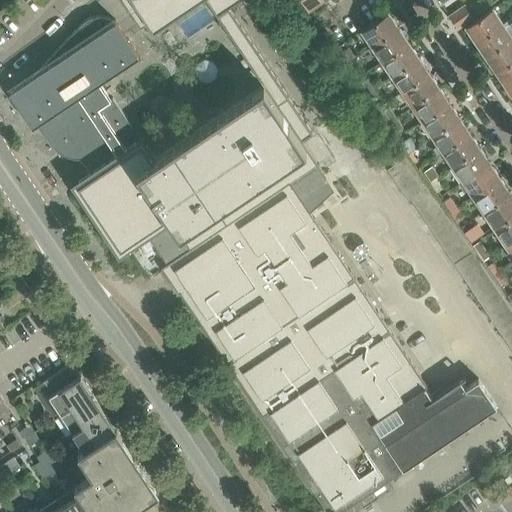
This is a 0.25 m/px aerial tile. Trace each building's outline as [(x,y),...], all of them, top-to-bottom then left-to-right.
[(199,0),(207,0),(264,84),(153,158),(141,141),(128,150),(97,171),(78,184),(121,247),(146,230),(167,263),(161,267),(179,292),(180,291),(182,294),(325,507),(328,511),(340,511),(405,469),(404,467),(373,421),(378,418),(404,400),(425,386),(427,385),(298,193),(326,174),(302,139),(313,132),(229,7),(239,0),(121,0),(127,9),(129,12),(140,28),(148,23),(153,31),(199,0)] [(329,4),(326,0),(303,0),(314,15),(329,4)] [(465,5),(449,15),(457,27),(473,16),(465,5)] [(493,7),(466,25),(476,41),(503,22),(493,7)] [(127,9),(112,18),(115,20),(116,20),(129,12),(127,9)] [(389,11),(362,30),(372,45),(399,27),(389,11)] [(128,150),(122,140),(129,135),(130,134),(131,133),(132,132),(132,131),(132,129),(132,128),(132,127),(132,125),(131,124),(113,97),(111,98),(100,81),(139,55),(116,20),(115,20),(112,18),(109,17),(107,17),(104,16),(100,15),(97,15),(94,16),(91,17),(89,17),(86,19),(84,21),(82,23),(44,64),(35,73),(10,91),(9,91),(33,126),(38,123),(52,144),(54,146),(57,149),(59,151),(63,153),(66,155),(68,156),(72,157),(76,157),(79,157),(82,157),(87,156),(97,171),(128,150)] [(511,38),(511,35),(503,22),(476,41),(486,56),(511,38)] [(399,27),(372,45),(382,61),(409,42),(399,27)] [(511,38),(486,56),(496,71),(511,60),(511,38)] [(409,42),(382,61),(393,75),(419,57),(409,42)] [(349,47),(343,51),(350,61),(356,57),(349,47)] [(356,57),(350,61),(357,71),(362,67),(356,57)] [(419,57),(393,75),(403,90),(429,72),(419,57)] [(511,60),(496,71),(506,86),(511,81),(511,60)] [(10,91),(35,73),(44,64),(7,88),(9,91),(10,91)] [(429,72),(403,90),(413,106),(439,87),(429,72)] [(369,77),(363,81),(370,91),(376,87),(369,77)] [(376,87),(370,91),(377,101),(383,97),(376,87)] [(439,87),(413,106),(423,120),(450,102),(439,87)] [(450,102),(423,120),(433,136),(460,117),(450,102)] [(389,107),(384,111),(390,121),(396,117),(389,107)] [(396,117),(390,121),(397,131),(403,127),(396,117)] [(460,117),(433,136),(443,151),(470,132),(460,117)] [(470,132),(443,151),(453,166),(480,147),(470,132)] [(409,137),(404,141),(410,151),(416,147),(409,137)] [(385,152),(393,162),(403,156),(395,145),(385,152)] [(480,147),(453,166),(463,181),(490,162),(480,147)] [(511,308),(406,155),(403,156),(393,162),(386,166),(511,351),(511,308)] [(490,162),(463,181),(473,196),(500,177),(490,162)] [(430,167),(424,171),(431,181),(437,177),(430,167)] [(437,177),(431,181),(437,191),(443,187),(437,177)] [(500,177),(473,196),(484,211),(510,192),(500,177)] [(511,194),(510,192),(484,211),(495,227),(511,215),(511,194)] [(450,197),(444,201),(451,211),(457,207),(450,197)] [(457,207),(451,211),(457,221),(463,217),(457,207)] [(511,215),(495,227),(506,245),(511,240),(511,215)] [(470,228),(465,232),(471,241),(477,238),(470,228)] [(479,241),(473,245),(480,254),(486,251),(479,241)] [(1,248),(0,248),(0,261),(1,263),(9,258),(1,248)] [(493,261),(487,265),(494,275),(500,271),(493,261)] [(10,276),(18,286),(25,281),(18,270),(10,276)] [(500,271),(494,275),(501,285),(506,281),(500,271)] [(32,291),(25,281),(18,286),(25,296),(32,291)] [(71,362),(34,386),(54,418),(61,413),(71,407),(93,392),(81,373),(79,374),(71,362)] [(373,421),(404,467),(496,404),(478,378),(465,386),(459,378),(432,396),(425,386),(404,400),(378,418),(373,421)] [(71,407),(61,413),(73,431),(83,424),(105,410),(93,392),(71,407)] [(0,397),(0,414),(8,408),(1,399),(0,397)] [(83,424),(73,431),(84,449),(85,449),(117,428),(105,410),(83,424)] [(30,424),(20,430),(25,437),(35,431),(30,424)] [(128,511),(159,492),(117,428),(85,449),(84,449),(78,453),(92,474),(74,486),(75,486),(79,493),(80,492),(92,511),(128,511)] [(35,431),(25,437),(29,444),(39,438),(35,431)] [(21,443),(18,438),(8,444),(12,450),(21,443)] [(50,453),(40,460),(44,467),(54,461),(50,453)] [(7,460),(13,470),(20,466),(14,456),(7,460)] [(7,460),(0,464),(0,465),(6,475),(13,470),(7,460)] [(54,461),(44,467),(49,474),(59,467),(54,461)] [(92,511),(80,492),(79,493),(75,486),(57,498),(66,511),(92,511)] [(66,511),(57,498),(39,509),(40,511),(66,511)]
